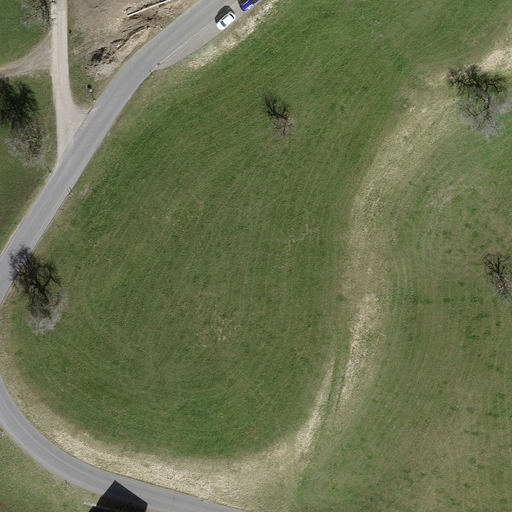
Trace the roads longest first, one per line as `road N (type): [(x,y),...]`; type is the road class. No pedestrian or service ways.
road 1 (tertiary): [(0,282),(123,85),(224,0)]
road 2 (tertiary): [(199,511),(84,477),(16,426),(0,400)]
